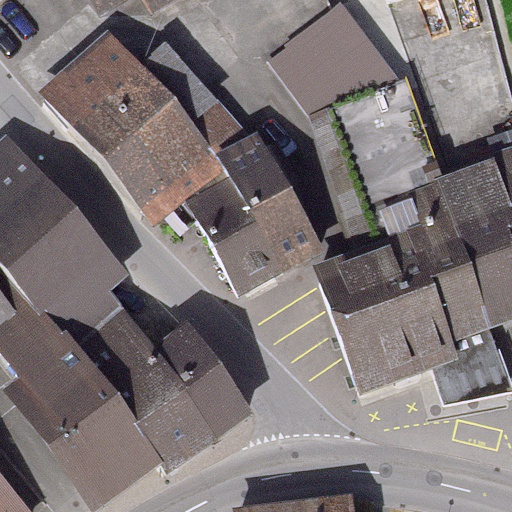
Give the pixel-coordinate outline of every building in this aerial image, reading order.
[(91,0),(101,14),(122,0),(144,0),(154,15),(177,0),(91,0)] [(267,62),(308,116),(400,79),(342,3),(284,44),(287,47),(267,62)] [(143,64),(109,31),(38,90),(154,225),(184,201),(226,169),(216,154),(249,135),(168,42),(143,64)] [(308,116),(351,250),(387,237),(374,204),(439,178),(444,176),(408,76),(400,79),(308,116)] [(326,251),(292,186),(257,131),(249,135),(216,154),(226,169),(231,175),(283,271),(326,251)] [(125,309),(110,291),(130,274),(8,134),(0,140),(0,267),(4,273),(29,302),(39,315),(46,311),(64,332),(67,329),(79,346),(125,309)] [(511,146),(492,154),(493,156),(511,222),(511,146)] [(490,328),(511,319),(511,222),(493,156),(444,176),(439,178),(490,328)] [(283,271),(231,175),(184,201),(237,298),(283,271)] [(439,178),(374,204),(387,237),(406,284),(432,275),(454,341),(490,328),(439,178)] [(432,368),(460,358),(454,341),(432,275),(406,284),(387,237),(351,250),(313,264),(359,396),(432,368)] [(0,273),(0,325),(29,302),(4,273),(2,275),(0,273)] [(5,388),(93,510),(166,460),(79,346),(67,329),(64,332),(46,311),(39,315),(29,302),(0,325),(0,348),(21,377),(5,388)] [(79,346),(166,460),(173,471),(219,437),(153,347),(125,309),(79,346)] [(186,321),(153,347),(219,437),(251,410),(186,321)] [(432,368),(445,407),(511,392),(511,383),(490,328),(454,341),(460,358),(432,368)] [(0,511),(33,511),(0,471),(0,511)] [(235,511),(353,511),(351,494),(235,511)]
